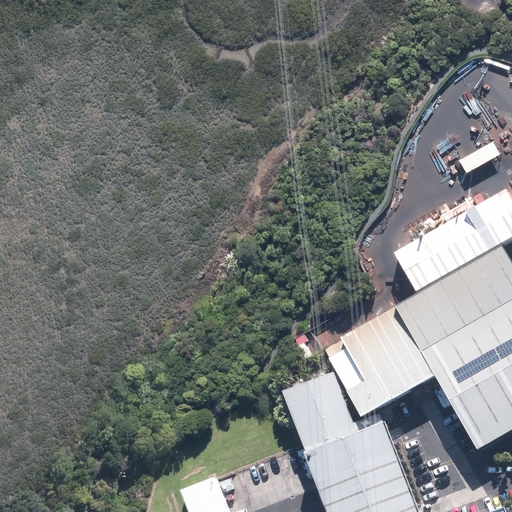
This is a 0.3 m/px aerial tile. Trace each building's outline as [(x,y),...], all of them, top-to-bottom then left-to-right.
[(494,141),(460,161),(467,174),(501,154),(494,141)] [(418,293),(501,245),(511,238),(511,190),(509,193),(507,189),(395,252),(418,293)] [(395,307),(420,351),(511,299),(511,263),(501,245),(418,293),(395,307)] [(511,299),(420,351),(434,375),(477,449),(511,429),(511,299)] [(420,351),(395,307),(322,348),(360,416),(434,375),(420,351)] [(282,390),(305,453),(356,431),(354,423),(332,373),(282,390)] [(305,453),(327,511),(418,511),(383,423),(379,414),(354,423),(356,431),(305,453)] [(408,474),(415,490),(436,482),(430,466),(408,474)] [(226,511),(216,483),(183,495),(189,511),(226,511)]
